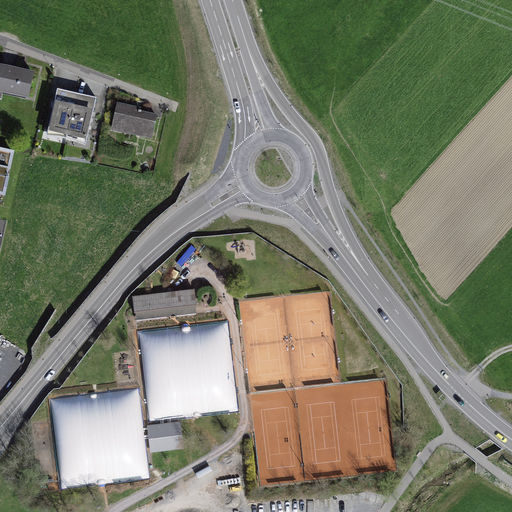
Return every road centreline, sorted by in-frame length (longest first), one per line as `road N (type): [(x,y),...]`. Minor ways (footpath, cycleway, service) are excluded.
road 1 (tertiary): [(0,432),(143,257),(245,183)]
road 2 (secondary): [(370,292),(320,148),(273,89),(236,14)]
road 3 (secondary): [(370,292),(458,394),(511,439)]
road 4 (residential): [(0,39),(177,108)]
road 5 (secondary): [(209,0),(244,111),(244,152)]
road 6 (secondary): [(279,134),(262,105),(236,14)]
road 7 (secondary): [(293,192),(370,292)]
